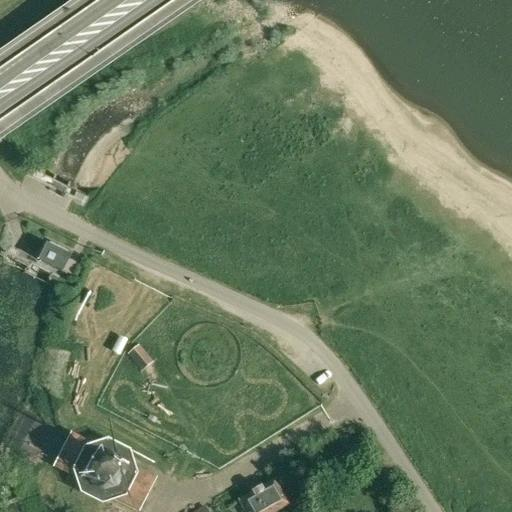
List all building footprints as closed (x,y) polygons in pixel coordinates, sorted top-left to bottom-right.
[(131,42),(102,0),(88,0),(122,48),(123,49),(125,49),(127,49),(129,49),(130,47),(131,45),(132,43),(131,42)] [(63,274),(64,271),(71,257),(46,245),(38,262),(63,274)] [(154,362),(139,345),(127,355),(142,372),(154,362)] [(155,479),(71,434),(54,466),(138,510),(155,479)] [(238,500),(245,511),(276,511),(288,506),(274,480),(238,500)]
